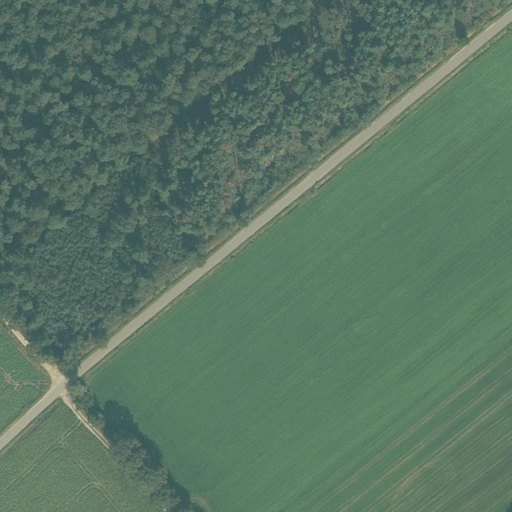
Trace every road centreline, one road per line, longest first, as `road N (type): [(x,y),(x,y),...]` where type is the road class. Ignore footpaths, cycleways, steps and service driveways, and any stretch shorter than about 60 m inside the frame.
road 1 (unclassified): [(0,445),(511,15)]
road 2 (track): [(324,0),(0,271)]
road 3 (track): [(168,511),(62,386)]
road 4 (track): [(199,103),(107,0)]
